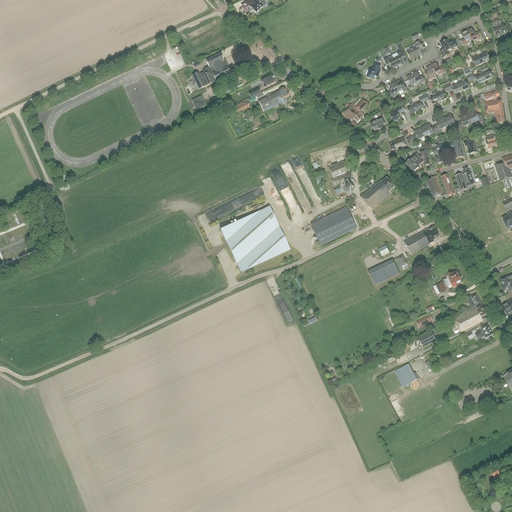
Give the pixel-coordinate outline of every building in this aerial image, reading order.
[(259,0),(258,1),(257,1),(251,7),(256,13),(262,6),(263,7),(266,4),(264,2),(266,0),(259,0)] [(503,25),(500,26),(498,23),(496,24),(502,35),(507,33),(503,25)] [(493,30),(497,38),(502,35),(496,24),(494,25),(496,28),(493,30)] [(472,28),(467,31),(471,40),(473,39),(474,41),(480,38),(477,32),(474,34),(472,28)] [(469,41),(471,40),(467,31),(462,33),(464,39),(461,40),(464,46),(470,43),(469,41)] [(444,49),(441,51),(444,57),(450,54),(448,51),(458,46),(455,41),(449,43),(448,40),(441,43),(444,49)] [(415,43),(417,47),(407,52),(411,60),(421,55),(419,51),(424,49),(419,41),(415,43)] [(397,53),(392,56),(398,67),(403,65),(400,58),(403,57),(399,51),(396,52),(397,53)] [(486,53),(483,55),(480,56),(479,55),(471,59),(472,61),(475,67),(483,63),(489,60),(486,53)] [(199,75),(198,73),(192,76),(199,89),(213,83),(213,82),(215,81),(216,81),(230,74),(227,68),(228,67),(225,60),(223,61),(220,54),(206,60),(209,67),(205,69),(206,72),(199,75)] [(392,70),(398,67),(392,56),(387,58),(386,57),(383,58),(387,65),(389,63),(392,70)] [(369,71),(367,76),(368,77),(373,79),(378,77),(380,71),(379,70),(381,66),(380,65),(375,63),(372,70),(370,70),(369,71)] [(431,65),(435,75),(438,73),(439,75),(444,72),(442,67),(439,68),(436,63),(431,65)] [(433,76),(435,75),(431,65),(426,68),(428,71),(425,73),(428,80),(434,77),(433,76)] [(483,76),(485,81),(492,78),(490,73),(486,74),(485,72),(487,71),(486,68),(480,70),(483,76)] [(412,75),(417,84),(419,82),(420,84),(425,82),(423,76),(420,77),(417,72),(412,75)] [(479,84),(485,81),(483,76),(480,77),(479,75),(474,77),(472,74),(470,76),(472,81),(476,79),(479,84)] [(264,88),(275,82),(271,75),(260,81),(264,88)] [(413,85),(417,84),(412,75),(407,77),(411,85),(408,86),(409,89),(414,87),(413,85)] [(394,83),(399,92),(402,90),(403,92),(407,90),(406,87),(403,89),(399,81),(394,83)] [(396,93),(399,92),(394,83),(389,86),(392,91),(389,92),(391,98),(397,95),(396,93)] [(456,95),(463,91),(461,86),(459,83),(453,86),(453,88),(456,95)] [(467,83),(461,86),(463,91),(470,89),(467,83)] [(436,93),(440,102),(447,99),(444,93),(449,91),(446,86),(443,87),(445,90),(443,91),(443,90),(436,93)] [(288,93),(287,93),(285,88),(273,93),(279,104),(280,104),(281,105),(287,102),(286,98),(289,97),(289,96),(289,95),(288,93)] [(433,105),(440,102),(436,93),(435,91),(432,92),(434,98),(430,100),(433,105)] [(490,95),(490,94),(484,96),(487,102),(497,98),(497,97),(500,96),(498,93),(497,93),(497,92),(490,95)] [(263,112),(279,104),(273,93),(258,101),(263,112)] [(202,96),(191,100),(196,110),(206,105),(202,96)] [(352,104),(342,114),(350,122),(354,118),(357,122),(364,115),(360,111),(368,103),(363,99),(355,107),(352,104)] [(247,101),(234,107),(237,114),(250,108),(247,101)] [(501,101),(485,104),(487,114),(495,113),(497,124),(504,122),(503,116),(504,116),(501,101)] [(417,112),(424,109),(421,104),(418,105),(417,102),(413,104),(415,107),(417,112)] [(413,104),(411,105),(412,108),(408,110),(410,116),(417,112),(415,107),(413,104)] [(398,113),(391,117),(394,123),(398,121),(397,120),(400,119),(398,114),(403,112),(401,107),(396,109),(398,113)] [(471,120),(468,121),(470,124),(478,121),(479,124),(483,122),(480,114),(477,115),(475,111),(468,115),(471,120)] [(452,114),(444,118),(447,123),(444,124),(446,128),(456,123),(452,114)] [(461,122),(458,123),(462,131),(466,130),(465,127),(470,124),(468,121),(471,120),(468,115),(460,118),(461,122)] [(383,118),(370,124),(371,127),(372,126),(375,131),(383,127),(382,125),(385,123),(383,118)] [(444,124),(447,123),(444,118),(435,122),(437,125),(434,127),(438,135),(442,133),(441,130),(446,128),(444,124)] [(434,137),(438,135),(434,127),(431,128),(429,125),(423,127),(425,133),(423,134),(424,138),(432,134),(434,137)] [(425,133),(423,127),(414,132),(416,135),(413,137),(416,145),(421,143),(419,140),(424,138),(423,134),(425,133)] [(487,138),(487,139),(485,140),(488,150),(500,147),(498,140),(497,136),(494,137),(493,136),(487,138)] [(413,146),(416,145),(413,137),(407,139),(410,145),(412,144),(413,146)] [(391,144),(392,145),(390,146),(392,151),(394,150),(394,151),(398,150),(407,147),(403,138),(395,142),(391,144)] [(460,141),(447,145),(448,151),(453,150),(456,159),(464,157),(460,141)] [(475,144),(472,145),(471,141),(464,143),(465,147),(467,146),(470,155),(477,153),(475,144)] [(436,152),(438,158),(436,159),(437,164),(446,162),(445,156),(443,157),(441,151),(445,150),(444,147),(436,149),(437,152),(436,152)] [(420,153),(421,156),(424,163),(425,166),(427,166),(429,165),(429,164),(428,161),(430,161),(426,151),(420,153)] [(406,164),(410,168),(418,160),(414,156),(406,164)] [(421,165),(424,163),(421,156),(418,160),(410,168),(414,173),(419,168),(419,167),(421,165)] [(495,166),(500,182),(504,181),(511,178),(511,175),(510,169),(511,168),(511,156),(502,159),(503,163),(495,166)] [(346,164),(329,171),(333,179),(349,172),(346,164)] [(462,176),(462,175),(455,177),(460,192),(467,190),(466,187),(475,184),(472,174),(471,174),(470,170),(469,171),(468,169),(463,171),(465,175),(462,176)] [(349,173),(331,181),(334,188),(352,180),(349,173)] [(455,194),(448,176),(441,178),(449,197),(455,194)] [(376,184),(361,197),(372,210),(392,193),(390,191),(395,187),(387,177),(382,182),(381,181),(377,184),(376,184)] [(443,194),(435,178),(426,182),(431,191),(430,191),(434,198),(443,194)] [(490,187),(488,178),(481,180),(484,189),(490,187)] [(345,184),(344,187),(345,190),(349,192),(352,190),(354,187),(352,184),(349,182),(345,184)] [(342,186),(334,190),(336,196),(345,192),(342,186)] [(221,231),(241,274),(290,250),(270,207),(221,231)] [(347,208),(311,226),(317,238),(315,239),(315,241),(318,240),(321,246),(357,228),(347,208)] [(511,211),(507,214),(508,216),(502,219),(508,231),(511,228),(511,211)] [(422,232),(404,242),(411,255),(430,245),(430,244),(435,241),(434,240),(440,237),(434,227),(429,230),(428,229),(425,231),(424,231),(422,232)] [(387,246),(379,250),(383,257),(391,253),(387,246)] [(408,265),(403,256),(397,259),(402,268),(408,265)] [(368,272),(375,286),(377,284),(400,274),(393,260),(371,271),(368,272)] [(449,278),(444,280),(447,287),(452,284),(452,285),(455,283),(457,286),(463,283),(461,279),(462,278),(461,276),(459,275),(457,271),(451,274),(451,273),(447,275),(449,278)] [(511,275),(500,280),(503,287),(502,287),(504,292),(507,290),(508,292),(511,290),(511,283),(510,279),(511,278),(511,275)] [(446,290),(442,282),(436,285),(440,293),(446,290)] [(471,297),(471,296),(467,298),(472,308),(482,303),(477,294),(471,297)] [(510,302),(501,307),(506,314),(509,312),(510,313),(511,312),(511,311),(511,300),(510,301),(510,302)] [(487,314),(482,305),(454,319),(456,322),(461,332),(484,320),(482,317),(487,314)] [(429,315),(416,322),(419,328),(432,321),(429,315)] [(481,329),(475,332),(479,339),(485,335),(486,338),(494,334),(489,324),(481,328),(481,329)] [(405,327),(397,331),(399,336),(408,332),(405,327)] [(422,347),(437,339),(433,331),(418,339),(422,347)] [(417,372),(414,373),(410,364),(396,370),(403,386),(421,379),(417,372)] [(499,470),(492,475),(496,480),(502,475),(499,470)]
